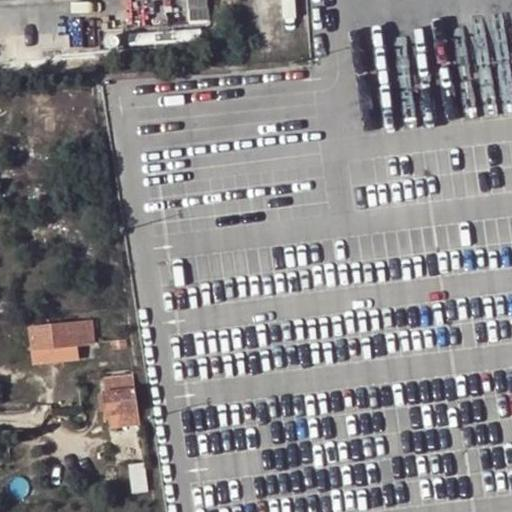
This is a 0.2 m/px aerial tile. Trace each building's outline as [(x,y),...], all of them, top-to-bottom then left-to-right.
[(144,35),(145,47),(203,42),(201,30),(144,35)] [(129,43),(133,48),(145,47),(144,35),(131,37),(129,43)] [(0,188),(53,185),(53,169),(0,172),(0,188)] [(91,323),(30,329),(32,350),(77,346),(93,344),(91,323)] [(116,415),(118,427),(141,424),(134,378),(112,381),(114,394),(100,396),(103,414),(108,413),(108,416),(116,415)] [(0,408),(15,408),(16,392),(0,391),(0,408)] [(135,495),(148,493),(144,464),(131,465),(135,495)]
